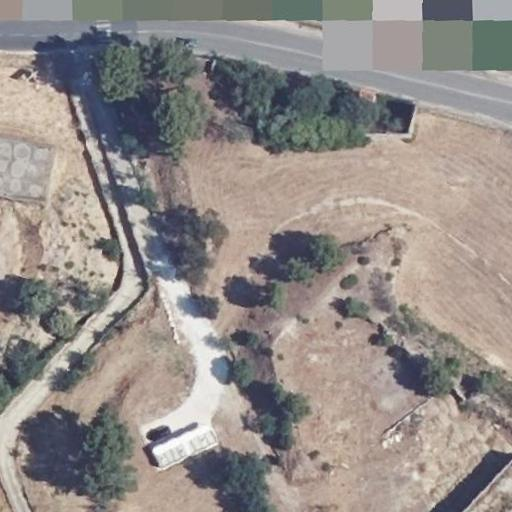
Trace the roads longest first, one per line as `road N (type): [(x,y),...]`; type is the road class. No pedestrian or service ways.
road 1 (residential): [(70,31),(135,284),(15,408),(3,436),(4,462),(29,511)]
road 2 (secondary): [(511,97),(221,29),(70,31)]
